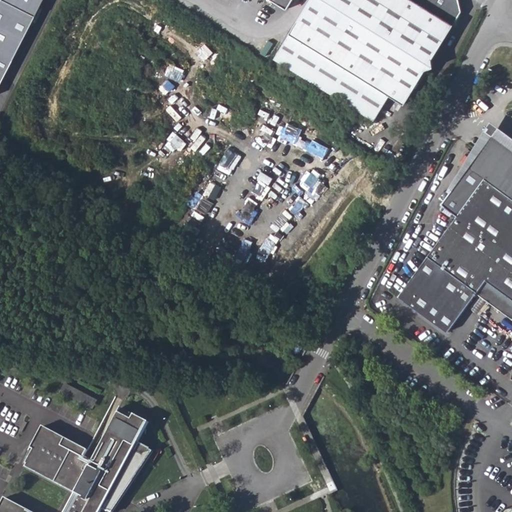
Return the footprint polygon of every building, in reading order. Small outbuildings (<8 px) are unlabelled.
[(0,0),(0,85),(42,0),(0,0)] [(306,0),(286,33),(386,95),(401,104),(423,69),(430,66),(429,59),(456,14),(454,0),(306,0)] [(386,95),(286,33),(270,59),(370,121),(386,95)] [(511,148),(493,134),(442,203),(458,216),(399,296),(444,328),(473,287),(511,315),(511,148)] [(376,355),(369,350),(365,356),(372,361),(376,355)] [(61,392),(94,406),(98,396),(65,382),(61,392)] [(111,511),(148,452),(134,445),(146,423),(133,416),(130,421),(117,414),(92,461),(83,457),(86,451),(41,427),(29,449),(31,450),(22,468),(74,495),(65,511),(27,511),(3,499),(0,504),(0,511),(111,511)]
